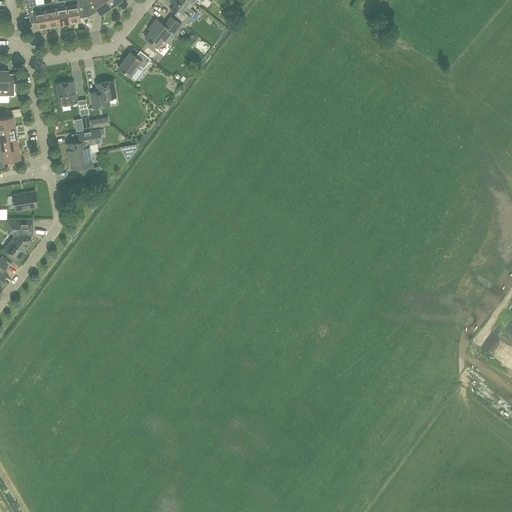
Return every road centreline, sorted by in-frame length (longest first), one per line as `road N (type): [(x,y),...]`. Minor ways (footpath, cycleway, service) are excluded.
road 1 (residential): [(0,306),(57,230),(50,173)]
road 2 (residential): [(29,64),(113,47),(151,0)]
